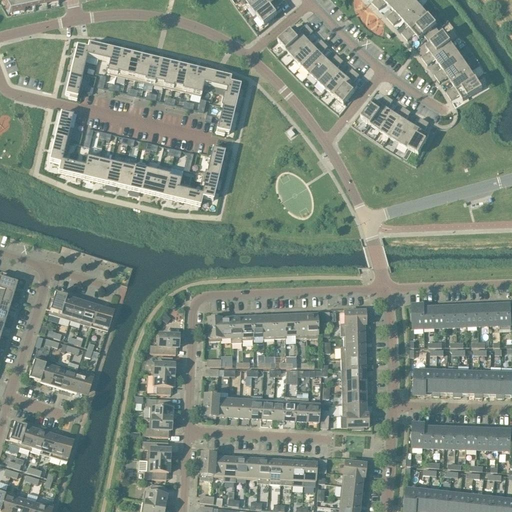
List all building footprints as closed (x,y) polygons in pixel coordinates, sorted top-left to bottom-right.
[(0,0),(0,1),(0,2),(3,0),(10,12),(15,0),(0,0)] [(10,12),(23,9),(24,12),(24,9),(34,7),(34,10),(32,0),(15,0),(10,12)] [(32,0),(34,10),(35,10),(34,7),(46,5),(44,0),(32,0)] [(243,0),(250,8),(261,0),(243,0)] [(261,0),(250,8),(257,17),(279,0),(261,0)] [(277,7),(285,1),(284,0),(279,0),(257,17),(264,27),(281,13),(277,7)] [(375,0),(371,5),(375,8),(382,0),(375,0)] [(385,4),(389,8),(397,0),(382,0),(375,8),(378,11),(385,4)] [(393,13),(386,20),(390,23),(413,1),(412,0),(397,0),(389,8),(393,13)] [(400,20),(404,24),(421,9),(413,1),(390,23),(393,27),(400,20)] [(404,24),(408,29),(401,35),(404,39),(428,17),(421,9),(404,24)] [(419,41),(423,37),(426,41),(437,32),(434,28),(436,26),(428,17),(404,39),(407,42),(414,36),(419,41)] [(278,43),(285,52),(310,30),(306,27),(299,33),(295,28),(290,32),(278,43)] [(286,52),(293,60),(309,45),(305,40),(313,34),(310,30),(285,52),(286,52)] [(429,54),(421,60),(424,63),(450,44),(443,34),(441,36),(437,32),(426,41),(429,45),(425,48),(429,54)] [(293,60),(301,68),(324,45),(321,42),(314,49),(309,45),(293,60)] [(450,44),(424,63),(427,67),(435,61),(438,66),(457,53),(450,44)] [(324,45),(301,68),(309,76),(325,60),(320,56),(327,49),(324,45)] [(87,52),(86,59),(109,64),(112,52),(88,47),(87,52)] [(76,49),(70,73),(82,76),(86,59),(87,52),(76,49)] [(109,64),(106,76),(115,79),(121,55),(112,52),(109,64)] [(434,77),(436,80),(463,62),(457,53),(438,66),(442,71),(434,77)] [(121,55),(115,79),(125,81),(131,57),(121,55)] [(131,57),(125,81),(134,83),(140,59),(131,57)] [(309,76),(317,84),(339,60),(336,57),(329,64),(325,60),(309,76)] [(140,59),(134,83),(144,85),(149,61),(140,59)] [(339,60),(317,84),(326,92),(340,75),(336,71),(343,63),(339,60)] [(149,61),(144,85),(153,88),(159,64),(149,61)] [(447,79),(450,84),(469,71),(463,62),(436,80),(439,84),(447,79)] [(159,64),(153,88),(162,90),(168,66),(159,64)] [(168,66),(162,90),(172,92),(177,68),(168,66)] [(177,68),(172,92),(181,94),(187,70),(177,68)] [(187,70),(181,94),(190,97),(196,73),(187,70)] [(326,92),(334,99),(355,74),(352,71),(345,79),(340,75),(326,92)] [(454,89),(445,94),(448,98),(475,81),(475,80),(469,71),(450,84),(454,89)] [(70,73),(64,97),(68,98),(68,101),(76,103),(82,76),(70,73)] [(196,73),(190,97),(200,99),(203,87),(202,87),(205,75),(196,73)] [(355,74),(334,99),(343,107),(354,93),(357,89),(352,85),(359,77),(355,74)] [(205,75),(202,87),(203,87),(226,92),(228,85),(229,81),(205,75)] [(462,102),(482,91),(475,81),(448,98),(450,102),(459,97),(462,102)] [(223,96),(220,109),(233,112),(239,88),(228,85),(226,92),(224,97),(223,96)] [(360,120),(370,126),(389,100),(385,97),(379,105),(374,102),(360,120)] [(370,126),(370,127),(379,133),(392,114),(387,111),(392,103),(389,100),(370,126)] [(221,110),(215,136),(223,138),(224,135),(227,136),(233,112),(220,109),(221,110)] [(379,133),(389,139),(406,112),(402,109),(397,117),(392,114),(379,133)] [(389,139),(398,145),(410,126),(405,123),(410,114),(406,112),(389,139)] [(60,115),(54,140),(70,143),(73,131),(69,130),(73,116),(64,114),(64,116),(60,115)] [(407,151),(408,151),(424,123),(420,120),(415,129),(410,126),(398,145),(407,151)] [(429,137),(423,134),(428,125),(424,123),(408,151),(418,157),(429,137)] [(54,140),(49,164),(59,166),(60,166),(61,163),(63,155),(67,156),(70,143),(54,140)] [(202,174),(202,175),(217,178),(223,154),(219,153),(220,151),(212,149),(206,175),(202,174)] [(84,169),(81,181),(93,184),(99,159),(87,156),(84,169)] [(99,159),(93,184),(105,186),(111,162),(99,159)] [(111,162),(105,186),(116,189),(122,165),(111,162)] [(59,166),(57,175),(81,181),(84,169),(61,163),(60,166),(59,166)] [(122,165),(116,189),(128,192),(134,167),(122,165)] [(134,167),(128,192),(140,195),(146,170),(134,167)] [(146,170),(140,195),(151,197),(157,173),(146,170)] [(157,173),(151,197),(163,200),(169,176),(157,173)] [(202,175),(199,187),(203,188),(201,197),(200,200),(201,200),(212,203),(217,178),(202,175)] [(169,176),(163,200),(175,203),(178,191),(181,179),(169,176)] [(178,191),(175,203),(199,209),(201,200),(200,200),(201,197),(178,191)] [(8,282),(10,277),(1,274),(0,275),(0,292),(13,296),(17,285),(8,282)] [(0,303),(10,306),(13,296),(0,292),(0,303)] [(59,320),(66,298),(55,295),(53,301),(49,299),(45,312),(49,313),(48,316),(59,320)] [(69,323),(76,302),(66,299),(66,298),(59,320),(69,323)] [(80,326),(86,305),(76,302),(69,323),(80,326)] [(0,314),(7,317),(10,306),(0,303),(0,314)] [(90,329),(96,308),(86,305),(80,326),(90,329)] [(110,323),(104,321),(107,312),(96,308),(90,329),(107,335),(110,323)] [(413,331),(423,331),(422,308),(412,308),(412,314),(412,316),(411,316),(410,316),(410,323),(411,323),(413,323),(413,325),(413,331)] [(434,330),(433,311),(423,311),(423,308),(422,308),(423,331),(434,330)] [(488,328),(499,327),(498,308),(487,309),(488,328)] [(498,308),(499,327),(510,327),(509,308),(498,308)] [(456,329),(466,329),(466,309),(455,310),(456,329)] [(466,329),(477,328),(476,309),(466,309),(466,329)] [(477,328),(488,328),(487,309),(476,309),(477,328)] [(434,330),(445,330),(444,310),(433,311),(434,330)] [(445,330),(456,329),(455,310),(444,310),(445,330)] [(339,327),(364,326),(364,314),(358,315),(358,313),(360,313),(348,313),(350,313),(350,315),(344,315),(344,326),(339,326),(339,327)] [(164,317),(160,321),(166,325),(169,321),(164,317)] [(305,341),(306,341),(305,318),(294,319),(295,341),(305,340),(305,341)] [(305,318),(306,341),(317,341),(316,318),(305,318)] [(263,342),(273,341),(273,319),(262,320),(263,342)] [(273,341),(284,341),(283,319),(273,319),(273,341)] [(295,341),(294,319),(283,319),(284,341),(285,341),(285,338),(294,338),(295,341)] [(241,343),(252,342),(251,320),(240,321),(241,343)] [(262,342),(263,342),(262,320),(251,320),(252,342),(252,339),(262,339),(262,342)] [(220,341),(230,340),(229,321),(219,322),(219,344),(220,344),(220,341)] [(240,321),(229,321),(230,340),(230,345),(241,345),(241,343),(240,321)] [(208,344),(219,344),(219,322),(207,322),(208,344)] [(339,338),(363,338),(362,338),(362,327),(364,327),(364,326),(339,327),(339,338)] [(149,356),(175,357),(175,350),(177,350),(178,338),(172,338),(172,335),(165,335),(165,338),(156,337),(155,348),(149,348),(149,356)] [(340,350),(364,349),(363,349),(362,338),(363,338),(339,338),(339,339),(344,339),(344,349),(340,349),(340,350)] [(340,361),(365,361),(365,360),(363,360),(363,350),(364,350),(364,349),(340,350),(340,361)] [(28,381),(39,384),(46,362),(35,358),(28,381)] [(151,378),(173,379),(173,367),(171,367),(172,360),(157,359),(157,367),(151,366),(151,378)] [(340,373),(365,372),(365,361),(340,361),(340,373)] [(49,387),(56,365),(46,362),(39,384),(40,385),(40,384),(49,387)] [(56,366),(56,365),(49,387),(60,391),(66,370),(56,366)] [(70,394),(76,373),(66,370),(60,391),(70,394)] [(340,384),(366,383),(365,372),(340,373),(340,384)] [(93,378),(92,378),(76,373),(70,394),(81,397),(84,388),(90,390),(93,378)] [(424,397),(425,374),(415,373),(415,380),(414,380),(414,381),(413,381),(412,381),(412,388),(414,388),(414,390),(414,397),(424,397)] [(435,398),(436,374),(425,374),(424,397),(425,397),(425,393),(431,394),(431,398),(435,398)] [(446,394),(447,374),(436,374),(435,398),(439,398),(439,394),(446,394)] [(457,399),(457,375),(447,374),(446,394),(453,394),(453,399),(457,399)] [(468,395),(468,375),(457,375),(457,399),(460,399),(460,395),(468,395)] [(478,400),(479,376),(468,375),(468,395),(475,395),(474,400),(478,400)] [(489,395),(490,376),(479,376),(478,400),(482,400),(482,395),(489,395)] [(500,401),(501,377),(490,376),(489,395),(496,396),(496,400),(500,401)] [(501,377),(500,401),(503,401),(504,396),(511,396),(511,377),(501,377)] [(172,390),(173,379),(151,378),(154,378),(153,389),(156,389),(155,396),(170,397),(170,390),(172,390)] [(341,395),(365,395),(364,395),(363,384),(366,384),(366,383),(340,384),(341,395)] [(341,407),(365,406),(364,406),(364,395),(365,395),(341,395),(341,407)] [(214,420),(216,400),(204,399),(203,405),(202,404),(202,403),(201,403),(201,414),(202,412),(203,412),(202,419),(214,420)] [(283,423),(284,399),(283,404),(272,403),(271,423),(272,423),(272,422),(282,422),(282,423),(283,423)] [(294,424),(296,400),(284,399),(283,423),(283,422),(294,423),(294,424)] [(226,420),(227,401),(216,400),(214,420),(215,420),(215,418),(226,419),(225,420),(226,420)] [(305,425),(307,401),(296,400),(294,424),(294,423),(305,424),(305,425)] [(169,402),(145,401),(145,409),(149,409),(148,420),(170,421),(171,410),(169,410),(169,402)] [(237,421),(238,401),(227,401),(226,420),(226,419),(237,420),(237,421)] [(249,421),(250,402),(238,401),(237,421),(238,421),(238,420),(248,420),(248,421),(249,421)] [(307,401),(305,425),(306,425),(306,424),(317,424),(317,425),(319,406),(307,406),(307,401)] [(260,422),(261,403),(250,402),(249,421),(249,420),(260,421),(260,422)] [(271,423),(272,403),(261,403),(260,422),(260,421),(271,422),(271,423)] [(341,418),(366,418),(366,417),(364,417),(364,407),(365,407),(365,406),(341,407),(341,418)] [(366,418),(341,418),(341,419),(346,419),(346,430),(353,430),(353,431),(351,431),(351,432),(362,432),(362,431),(360,431),(360,430),(366,430),(366,418)] [(170,432),(170,421),(148,420),(148,431),(142,430),(141,438),(167,440),(168,432),(170,432)] [(18,450),(25,428),(14,425),(12,431),(8,429),(4,442),(9,443),(7,446),(18,450)] [(422,450),(423,427),(413,427),(413,433),(413,435),(411,435),(411,434),(410,434),(410,442),(411,442),(411,441),(412,441),(412,443),(412,449),(422,450)] [(433,450),(434,431),(424,430),(424,427),(423,427),(422,450),(433,450)] [(29,453),(35,432),(26,429),(25,428),(18,450),(29,453)] [(444,451),(445,431),(434,431),(433,450),(444,451)] [(455,451),(455,432),(445,431),(444,451),(455,451)] [(40,453),(46,435),(35,432),(29,453),(30,453),(31,450),(40,453)] [(466,451),(466,432),(455,432),(455,451),(466,451)] [(476,452),(477,432),(466,432),(466,451),(476,452)] [(487,452),(488,433),(477,432),(476,452),(487,452)] [(498,452),(499,433),(488,433),(487,452),(498,452)] [(499,433),(498,452),(509,453),(510,433),(499,433)] [(40,453),(39,456),(49,459),(56,438),(46,435),(40,453)] [(66,465),(70,453),(64,451),(67,442),(56,438),(49,459),(66,465)] [(146,463),(168,464),(169,452),(167,452),(167,445),(141,444),(141,452),(147,452),(146,463)] [(211,483),(213,458),(201,458),(200,465),(199,465),(199,463),(198,463),(198,474),(198,472),(200,472),(199,483),(211,483)] [(223,484),(224,460),(224,461),(213,460),(213,458),(211,483),(212,483),(212,478),(222,479),(222,484),(223,484)] [(234,485),(235,461),(235,462),(224,461),(224,460),(223,484),(234,485)] [(246,480),(247,461),(246,461),(246,462),(236,462),(236,461),(235,461),(234,485),(235,480),(246,480)] [(257,486),(258,462),(258,463),(247,462),(247,461),(246,480),(256,481),(256,486),(257,486)] [(268,487),(270,463),(269,463),(269,464),(258,463),(258,462),(257,486),(268,487)] [(168,475),(168,464),(146,463),(146,474),(151,474),(151,482),(165,482),(166,475),(168,475)] [(279,487),(281,463),(281,464),(270,464),(270,463),(268,487),(279,487)] [(291,488),(292,464),(292,465),(281,464),(281,463),(279,487),(291,488)] [(343,477),(363,479),(364,467),(358,466),(358,465),(360,465),(349,463),(349,464),(351,464),(351,466),(344,465),(343,477)] [(303,484),(304,465),(303,465),(303,466),(293,465),(293,464),(292,464),(291,488),(292,483),(303,484)] [(304,465),(303,484),(314,484),(316,465),(315,465),(315,466),(304,466),(304,465)] [(363,480),(363,479),(343,477),(342,488),(361,490),(360,490),(361,479),(363,480)] [(142,504),(163,508),(165,496),(163,496),(165,489),(151,487),(149,494),(144,493),(142,504)] [(361,491),(361,490),(342,488),(340,500),(359,502),(359,501),(360,490),(361,491)] [(414,511),(417,493),(407,492),(406,498),(406,500),(404,500),(404,499),(403,507),(404,506),(405,507),(405,508),(404,511),(414,511)] [(425,511),(428,494),(417,493),(414,511),(425,511)] [(436,511),(438,495),(428,494),(425,511),(436,511)] [(447,511),(449,496),(438,495),(436,511),(447,511)] [(458,511),(460,498),(449,496),(447,511),(458,511)] [(0,511),(10,511),(14,500),(4,497),(0,509),(0,511)] [(469,511),(470,499),(460,498),(458,511),(469,511)] [(479,511),(481,500),(470,499),(469,511),(479,511)] [(21,511),(24,503),(14,500),(10,511),(21,511)] [(359,502),(340,500),(339,511),(349,511),(357,511),(358,502),(359,502)] [(490,511),(492,501),(481,500),(479,511),(490,511)] [(501,511),(503,502),(492,501),(490,511),(501,511)] [(511,511),(511,503),(503,502),(501,511),(511,511)] [(33,511),(36,503),(35,503),(34,506),(24,503),(21,511),(33,511)] [(51,511),(53,508),(52,508),(36,503),(33,511),(51,511)]
